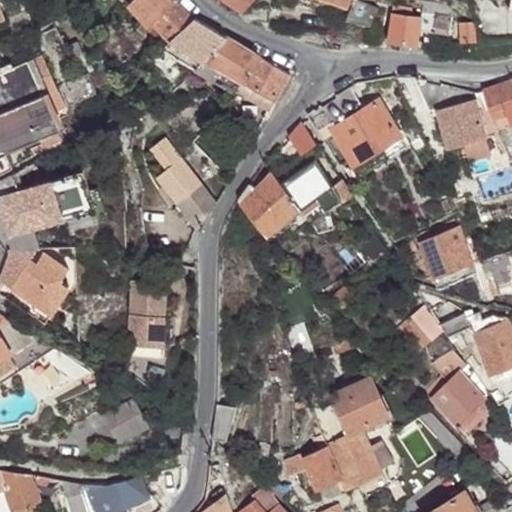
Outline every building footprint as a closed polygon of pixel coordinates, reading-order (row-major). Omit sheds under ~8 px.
[(193,18),(173,0),(126,0),(124,2),(169,40),(181,29),(193,18)] [(221,0),(243,12),(255,0),(221,0)] [(387,40),(417,43),(419,30),(448,35),(451,17),(421,13),(420,18),(411,16),(411,12),(390,10),(390,13),(387,40)] [(193,18),(181,29),(213,48),(226,35),(195,17),(193,18)] [(463,43),(473,43),(475,43),(475,42),(475,26),(463,26),(463,27),(462,27),(462,43),(463,43)] [(257,55),(226,35),(213,48),(205,56),(195,67),(215,79),(221,67),(241,79),(257,55)] [(0,111),(56,86),(41,54),(28,60),(25,54),(15,59),(18,65),(0,73),(0,111)] [(288,74),(257,55),(241,79),(234,90),(267,110),(288,74)] [(511,77),(510,78),(479,91),(486,111),(501,105),(508,124),(502,126),(510,141),(511,140),(511,77)] [(429,110),(436,108),(447,147),(461,143),(482,137),(484,137),(473,99),(471,92),(409,80),(429,110)] [(0,111),(0,152),(40,133),(45,143),(49,140),(54,151),(68,143),(57,121),(46,97),(58,91),(56,86),(0,111)] [(69,115),(58,91),(46,97),(57,121),(69,115)] [(352,93),(321,113),(353,165),(399,137),(376,101),(362,109),(352,93)] [(300,154),(315,143),(302,123),(289,138),(300,154)] [(149,148),(164,136),(161,131),(146,144),(149,148)] [(165,169),(180,157),(164,136),(149,148),(165,169)] [(487,155),(482,137),(461,143),(466,160),(487,155)] [(212,207),(215,203),(180,157),(165,169),(157,175),(176,202),(174,203),(195,228),(212,207)] [(278,182),(297,207),(314,229),(347,208),(314,159),(278,182)] [(481,199),(511,189),(511,166),(474,180),(481,199)] [(82,169),(17,187),(27,225),(93,207),(85,182),(82,169)] [(248,183),(237,199),(266,234),(297,207),(278,182),(270,171),(252,188),(248,183)] [(95,179),(85,182),(93,207),(96,220),(106,216),(95,179)] [(17,187),(0,192),(0,210),(6,232),(27,225),(17,187)] [(345,187),(336,192),(347,208),(355,202),(345,187)] [(436,287),(475,272),(456,226),(417,242),(436,287)] [(0,273),(0,278),(13,286),(29,258),(35,247),(7,248),(7,262),(1,273),(0,273)] [(29,258),(13,286),(46,305),(68,265),(41,251),(35,261),(29,258)] [(162,344),(167,281),(131,279),(127,342),(162,344)] [(331,300),(341,312),(357,299),(347,287),(331,300)] [(439,324),(425,305),(397,327),(411,342),(415,339),(422,348),(443,330),(439,324)] [(439,324),(443,330),(450,340),(455,338),(452,334),(470,326),(490,372),(511,363),(511,332),(506,317),(497,316),(490,315),(480,317),(479,309),(475,311),(467,315),(462,313),(439,324)] [(35,334),(0,312),(0,371),(12,363),(6,352),(35,334)] [(346,339),(328,346),(333,357),(354,349),(346,339)] [(458,372),(467,364),(458,352),(437,372),(443,378),(433,387),(438,392),(431,399),(457,426),(483,399),(458,372)] [(511,372),(511,363),(490,372),(492,381),(511,372)] [(339,477),(344,488),(380,471),(360,430),(386,417),(368,378),(330,397),(348,435),(342,438),(335,424),(333,424),(319,431),(325,446),(339,477)] [(118,440),(144,425),(130,398),(103,414),(118,440)] [(490,407),(483,399),(457,426),(464,433),(490,407)] [(215,403),(211,436),(224,437),(233,405),(215,403)] [(325,408),(312,414),(319,431),(333,424),(325,408)] [(339,477),(325,446),(300,458),(316,489),(339,477)] [(246,475),(233,461),(224,466),(228,485),(246,475)] [(38,500),(27,473),(0,469),(0,489),(1,489),(10,511),(38,500)] [(103,484),(80,482),(91,511),(114,511),(111,502),(129,494),(130,495),(144,489),(139,475),(104,485),(103,484)] [(431,511),(475,511),(466,496),(477,490),(485,503),(491,498),(478,478),(461,489),(463,493),(431,511)] [(284,511),(264,490),(255,498),(236,511),(284,511)] [(62,498),(66,511),(86,511),(78,491),(62,498)] [(229,511),(223,493),(195,511),(229,511)] [(111,502),(114,511),(118,511),(134,505),(130,495),(129,494),(111,502)]
